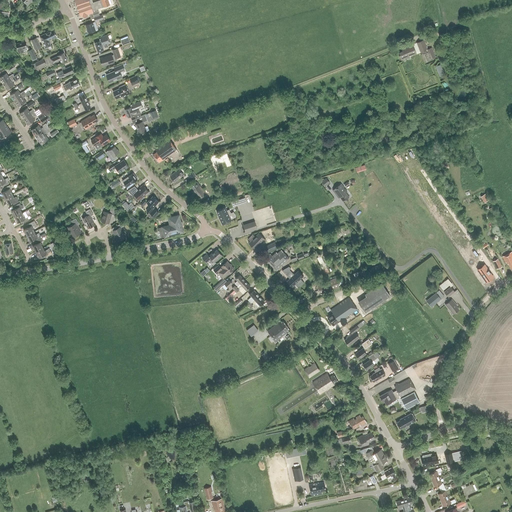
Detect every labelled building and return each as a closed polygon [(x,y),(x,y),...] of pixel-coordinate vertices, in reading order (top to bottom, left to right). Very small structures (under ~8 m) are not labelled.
[(93,18),(100,15),(98,9),(110,5),(108,0),(100,0),(93,3),(92,0),(89,0),(75,0),(76,1),(77,5),(81,17),(83,16),(84,18),(88,17),(87,15),(89,14),(91,19),(93,18)] [(95,22),(93,22),(86,25),(88,33),(98,30),(95,22)] [(48,40),(56,36),(54,32),(54,31),(53,29),(52,30),(50,31),(49,30),(46,31),(46,32),(46,33),(40,36),(45,48),(51,46),(48,40)] [(107,35),(106,35),(99,38),(100,41),(95,43),(98,52),(104,50),(102,46),(104,46),(104,48),(108,47),(107,45),(110,43),(107,35)] [(41,47),(36,38),(31,40),(33,45),(35,50),(41,47)] [(130,43),(128,38),(120,40),(122,46),(130,43)] [(22,42),(16,43),(18,52),(27,50),(26,47),(27,47),(25,40),(22,41),(22,42)] [(412,44),(413,45),(403,49),(404,51),(398,53),(401,60),(416,53),(416,54),(427,49),(424,40),(412,44)] [(120,57),(120,55),(122,55),(120,48),(112,50),(114,55),(112,56),(111,55),(100,59),(102,66),(114,63),(113,61),(116,61),(115,59),(120,57)] [(436,57),(432,48),(427,49),(429,53),(429,52),(432,59),(436,57)] [(33,59),(37,58),(32,49),(28,51),(33,59)] [(58,56),(51,59),(53,63),(60,60),(61,63),(67,60),(66,56),(65,57),(63,53),(58,55),(58,56)] [(45,64),(43,59),(32,64),(34,69),(45,64)] [(122,65),(114,68),(115,71),(106,75),(109,83),(122,77),(119,72),(124,70),(122,65)] [(445,75),(441,65),(435,67),(436,70),(439,77),(445,75)] [(65,66),(62,68),(63,70),(56,73),(59,79),(73,72),(71,66),(66,68),(65,66)] [(55,74),(53,69),(46,73),(48,77),(55,74)] [(0,77),(0,79),(3,84),(14,76),(12,74),(9,77),(6,73),(0,77)] [(20,78),(17,74),(14,76),(3,84),(7,90),(14,85),(12,81),(14,80),(15,81),(16,81),(18,80),(20,78)] [(138,82),(136,77),(136,76),(129,79),(132,85),(139,82),(138,82)] [(78,81),(77,79),(70,82),(70,81),(67,83),(63,85),(65,90),(69,88),(71,90),(73,88),(79,85),(79,84),(79,83),(78,82),(78,81)] [(61,87),(59,84),(50,88),(52,92),(60,88),(61,87)] [(119,87),(119,88),(113,91),(116,99),(122,96),(123,97),(130,94),(125,84),(119,87)] [(25,93),(24,91),(20,93),(18,90),(10,95),(14,101),(25,93)] [(25,93),(14,101),(18,107),(26,102),(23,98),(26,96),(26,97),(27,96),(28,97),(31,95),(28,91),(27,92),(25,93)] [(82,103),(87,100),(84,94),(79,96),(82,103)] [(57,104),(66,99),(64,95),(55,99),(57,104)] [(87,100),(82,103),(85,110),(90,107),(87,100)] [(134,116),(139,114),(138,113),(140,113),(138,109),(142,108),(140,101),(130,105),(131,107),(125,110),(128,117),(134,115),(134,116)] [(24,119),(35,111),(33,109),(29,112),(27,108),(19,113),(24,119)] [(35,111),(24,119),(27,125),(35,120),(33,117),(36,116),(41,113),(39,108),(35,111)] [(156,110),(153,111),(150,113),(152,118),(158,116),(156,110)] [(66,115),(69,121),(76,117),(74,112),(66,115)] [(149,113),(148,114),(137,118),(139,123),(135,124),(139,134),(146,131),(143,123),(144,122),(147,120),(148,121),(152,120),(149,113)] [(50,118),(47,115),(40,120),(42,124),(50,118)] [(81,121),(86,129),(90,126),(92,129),(93,131),(95,130),(94,128),(95,127),(93,125),(95,123),(95,122),(98,121),(94,115),(91,116),(90,116),(81,121)] [(68,122),(70,127),(77,124),(74,119),(68,122)] [(35,136),(48,127),(46,123),(42,126),(43,127),(41,128),(38,125),(31,130),(35,136)] [(2,129),(6,136),(11,132),(7,126),(2,129)] [(201,126),(187,131),(189,136),(198,133),(199,136),(204,134),(201,126)] [(48,139),(46,137),(44,133),(46,133),(51,130),(48,127),(35,136),(41,144),(48,139)] [(97,149),(110,140),(106,134),(103,137),(101,134),(91,140),(95,146),(97,149)] [(159,163),(177,150),(169,138),(155,148),(157,152),(153,155),(159,163)] [(106,152),(112,162),(118,158),(116,155),(119,153),(118,152),(119,152),(117,149),(117,150),(114,146),(106,152)] [(98,160),(103,157),(100,152),(95,156),(98,160)] [(212,166),(215,165),(214,163),(223,159),(221,154),(209,158),(212,166)] [(402,159),(409,170),(413,168),(405,156),(402,159)] [(119,173),(128,167),(124,160),(114,166),(112,163),(107,167),(110,171),(116,168),(119,173)] [(175,182),(183,175),(179,169),(170,176),(175,182)] [(132,182),(137,179),(133,173),(122,180),(128,188),(133,184),(132,182)] [(0,184),(2,183),(3,186),(9,183),(8,181),(9,180),(8,178),(4,179),(3,176),(0,177),(0,184)] [(330,183),(326,178),(321,181),(325,187),(330,183)] [(429,197),(438,210),(446,205),(443,201),(443,200),(441,196),(440,197),(427,178),(422,181),(426,186),(432,194),(429,197)] [(120,183),(117,179),(111,183),(114,187),(120,183)] [(200,203),(209,196),(203,188),(202,189),(197,182),(191,186),(194,191),(193,192),(194,194),(196,193),(198,195),(196,197),(200,203)] [(347,191),(341,184),(333,190),(338,198),(340,197),(343,201),(349,197),(346,193),(347,192),(346,191),(347,191)] [(4,198),(12,194),(9,189),(11,188),(10,185),(4,188),(6,190),(2,193),(1,193),(4,198)] [(144,194),(148,191),(143,185),(140,188),(139,188),(140,189),(138,190),(135,187),(128,190),(132,196),(134,194),(137,198),(135,199),(137,202),(145,195),(144,194)] [(485,202),(490,199),(486,193),(481,196),(485,202)] [(12,194),(4,198),(7,204),(12,202),(13,204),(19,201),(16,197),(14,198),(12,194)] [(157,205),(159,202),(158,201),(155,199),(156,198),(154,197),(153,197),(152,196),(147,203),(149,205),(148,207),(149,207),(146,210),(149,212),(147,215),(151,218),(154,217),(158,212),(153,208),(156,204),(157,205)] [(232,201),(234,206),(247,202),(245,197),(232,201)] [(135,206),(132,202),(129,204),(127,201),(123,203),(128,211),(135,206)] [(14,217),(22,213),(20,209),(23,207),(22,205),(21,205),(20,203),(14,206),(16,209),(11,211),(14,217)] [(112,206),(109,208),(110,209),(109,213),(104,211),(101,221),(109,223),(111,214),(115,216),(117,212),(112,206)] [(222,224),(223,224),(231,220),(225,207),(221,209),(217,211),(220,218),(219,218),(222,224)] [(88,228),(94,225),(91,219),(92,219),(90,216),(93,214),(90,209),(85,212),(87,215),(82,218),(88,228)] [(22,213),(14,217),(17,222),(22,220),(23,223),(28,220),(27,217),(25,218),(22,213)] [(164,237),(183,232),(182,225),(183,225),(182,221),(181,222),(179,215),(168,217),(170,225),(162,227),(158,228),(161,237),(164,236),(164,237)] [(73,237),(80,233),(76,225),(79,223),(76,218),(71,221),(73,224),(68,227),(73,237)] [(464,235),(454,218),(446,223),(454,236),(456,235),(459,238),(464,235)] [(26,235),(34,231),(33,228),(37,226),(34,221),(26,225),(28,227),(23,230),(26,235)] [(243,225),(246,233),(257,229),(255,221),(243,225)] [(120,227),(124,226),(122,223),(117,226),(118,228),(113,231),(118,240),(125,236),(120,227)] [(35,241),(42,238),(46,236),(45,233),(40,235),(39,233),(36,234),(34,231),(26,235),(30,241),(34,239),(35,241)] [(266,240),(260,234),(259,233),(254,238),(253,236),(249,239),(251,241),(249,243),(251,245),(251,246),(252,247),(253,247),(255,249),(258,246),(259,247),(266,240)] [(35,252),(43,248),(40,242),(43,240),(42,238),(35,241),(37,244),(32,246),(35,252)] [(264,247),(267,253),(277,248),(275,242),(264,247)] [(6,254),(13,253),(11,243),(4,244),(6,254)] [(43,248),(35,252),(38,258),(44,255),(45,257),(52,254),(49,248),(45,250),(43,248)] [(214,262),(221,255),(217,250),(209,257),(207,254),(202,258),(206,263),(211,258),(214,262)] [(277,252),(276,253),(276,252),(272,256),(270,254),(265,258),(276,270),(289,258),(281,250),(278,252),(277,252)] [(511,270),(511,269),(511,252),(502,256),(505,263),(507,262),(511,270)] [(324,270),(328,268),(322,256),(318,257),(324,270)] [(497,269),(502,266),(498,258),(493,261),(497,269)] [(321,275),(324,274),(316,259),(314,260),(321,275)] [(223,278),(228,274),(234,269),(227,261),(221,266),(221,267),(218,265),(213,270),(217,275),(219,273),(223,278)] [(485,264),(479,269),(488,282),(494,277),(485,264)] [(204,276),(210,270),(208,267),(201,273),(204,276)] [(297,269),(286,280),(291,286),(295,282),(298,285),(297,287),(299,285),(303,281),(300,278),(303,275),(297,269)] [(238,286),(240,284),(244,280),(239,275),(235,279),(237,281),(236,282),(235,283),(238,286)] [(213,288),(216,291),(226,281),(224,278),(215,287),(213,288)] [(321,295),(339,287),(336,278),(317,285),(321,295)] [(444,290),(450,285),(451,286),(453,284),(449,278),(440,285),(444,290)] [(229,280),(224,284),(228,288),(233,284),(229,280)] [(244,280),(240,284),(246,290),(250,286),(244,280)] [(358,301),(365,312),(390,295),(382,283),(365,294),(366,296),(358,301)] [(454,292),(451,288),(450,287),(444,292),(448,297),(454,292)] [(234,290),(225,298),(227,300),(235,292),(234,290)] [(250,294),(255,300),(259,296),(254,290),(250,294)] [(436,293),(426,300),(432,307),(441,299),(436,293)] [(264,302),(259,296),(255,300),(260,306),(264,302)] [(357,313),(359,312),(357,310),(357,309),(349,297),(331,310),(333,314),(327,318),(333,326),(341,321),(342,323),(341,323),(343,325),(347,322),(346,320),(347,320),(345,318),(355,311),(357,313)] [(457,306),(452,299),(445,304),(453,314),(459,309),(456,306),(457,306)] [(287,330),(289,329),(283,321),(282,322),(281,321),(267,331),(275,342),(282,337),(286,334),(289,332),(287,330)] [(364,324),(362,322),(357,325),(350,331),(352,334),(344,340),(349,346),(359,337),(355,332),(364,324)] [(251,335),(259,330),(255,324),(247,329),(251,335)] [(365,349),(372,344),(371,343),(373,342),(372,341),(370,342),(368,339),(362,344),(364,347),(362,348),(362,349),(355,354),(359,359),(366,354),(364,351),(366,349),(365,349)] [(266,351),(261,354),(266,361),(271,358),(266,351)] [(371,361),(373,360),(376,358),(373,353),(367,357),(369,360),(363,364),(366,370),(374,365),(371,361)] [(394,360),(387,363),(392,372),(398,368),(394,360)] [(308,378),(319,371),(314,362),(310,365),(308,366),(303,369),(308,378)] [(374,382),(381,378),(385,376),(382,369),(380,370),(379,368),(374,371),(376,373),(370,376),(372,379),(371,380),(372,382),(373,381),(374,382)] [(320,394),(339,383),(333,374),(329,377),(327,373),(312,382),(320,394)] [(393,392),(391,390),(379,396),(382,402),(384,401),(386,405),(397,399),(397,400),(415,390),(409,379),(395,387),(397,390),(393,392)] [(406,409),(419,401),(413,391),(400,398),(406,409)] [(317,412),(327,406),(328,409),(334,406),(331,400),(322,405),(320,402),(314,406),(317,412)] [(415,421),(411,413),(399,420),(396,422),(399,428),(403,427),(415,421)] [(361,426),(367,423),(363,416),(360,418),(360,416),(356,418),(357,419),(354,420),(353,419),(348,422),(353,430),(360,425),(361,426)] [(362,445),(375,439),(371,432),(365,435),(364,434),(358,438),(362,445)] [(341,438),(334,440),(336,446),(343,444),(351,442),(349,436),(341,438)] [(286,458),(303,454),(301,447),(284,451),(286,458)] [(375,453),(373,449),(366,453),(368,456),(367,457),(369,462),(371,462),(373,461),(384,454),(381,449),(375,453)] [(461,451),(451,453),(453,461),(463,459),(461,451)] [(423,466),(439,463),(437,454),(432,455),(431,453),(422,455),(423,457),(421,458),(423,466)] [(453,461),(451,453),(444,454),(446,463),(453,461)] [(384,454),(373,461),(372,462),(373,465),(376,471),(384,467),(382,463),(387,460),(384,454)] [(303,479),(300,467),(291,469),(294,481),(303,479)] [(395,476),(394,474),(394,473),(391,468),(384,472),(385,474),(380,476),(382,480),(387,477),(390,475),(392,478),(395,476)] [(432,480),(439,477),(437,473),(442,471),(440,468),(436,470),(436,471),(429,474),(432,480)] [(439,477),(432,480),(435,487),(438,485),(440,488),(444,486),(443,483),(442,483),(439,477)] [(321,491),(326,490),(324,482),(318,483),(309,484),(311,496),(322,494),(321,491)] [(207,500),(213,498),(211,492),(212,491),(211,487),(204,488),(207,500)] [(441,500),(448,497),(445,490),(446,490),(445,487),(440,489),(441,492),(438,494),(441,500)] [(403,499),(407,511),(413,511),(413,509),(409,510),(408,505),(413,504),(413,503),(416,502),(415,500),(412,501),(411,497),(403,499)] [(448,497),(441,500),(444,506),(451,503),(451,504),(456,502),(454,499),(450,501),(448,497)] [(220,511),(225,511),(222,498),(211,500),(213,506),(215,506),(216,511),(218,511),(217,511),(220,511)] [(407,511),(403,499),(396,502),(396,503),(396,504),(397,504),(398,508),(403,507),(404,511),(401,511),(407,511)] [(184,506),(179,507),(179,511),(186,511),(187,510),(190,509),(189,507),(190,511),(195,511),(194,502),(192,502),(189,502),(188,501),(183,502),(184,506)]
